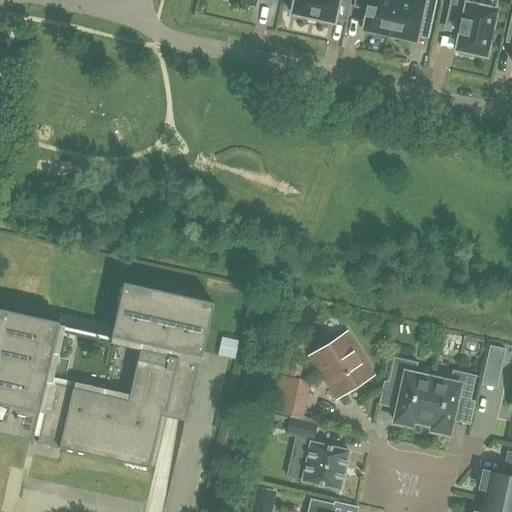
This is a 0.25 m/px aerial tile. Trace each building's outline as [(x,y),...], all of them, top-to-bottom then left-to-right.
[(289,0),(288,9),(292,10),(291,13),(307,17),(306,18),(317,20),(317,19),(333,23),(337,3),(349,6),(350,0),(289,0)] [(365,16),(362,29),(388,35),(395,0),(354,0),(353,7),(365,9),(364,15),(365,16)] [(395,0),(388,35),(390,36),(391,33),(397,34),(396,37),(415,41),(420,18),(432,21),(436,0),(395,0)] [(472,54),(485,57),(495,10),(467,3),(467,0),(449,0),(446,17),(459,20),(456,33),(458,34),(455,50),(458,51),(457,55),(471,58),(472,54)] [(0,308),(0,434),(149,468),(160,416),(172,419),(173,413),(185,415),(189,399),(191,399),(213,302),(122,282),(110,336),(130,341),(139,343),(136,359),(130,385),(126,400),(82,390),(45,381),(49,362),(59,322),(0,308)] [(346,333),(309,356),(336,398),(373,375),(346,333)] [(237,351),(241,338),(228,334),(224,347),(237,351)] [(489,345),(485,362),(501,366),(505,349),(489,345)] [(393,357),(388,383),(401,386),(393,422),(411,425),(412,421),(421,423),(431,379),(414,375),(417,362),(393,357)] [(431,379),(421,423),(432,425),(431,430),(448,434),(456,398),(470,402),(475,375),(452,370),(449,383),(431,379)] [(279,389),(274,412),(298,417),(302,418),(310,383),(305,382),(282,377),(279,389)] [(290,419),(286,433),(295,435),(311,439),(312,439),(315,425),(290,419)] [(301,480),(301,481),(340,489),(348,451),(310,442),(301,480)] [(482,471),(479,488),(483,489),(481,499),(511,506),(511,453),(507,452),(502,475),(482,471)] [(265,511),(277,511),(280,485),(268,484),(265,511)] [(309,498),(305,511),(330,511),(332,504),(309,498)] [(511,511),(511,506),(481,499),(478,511),(511,511)]
